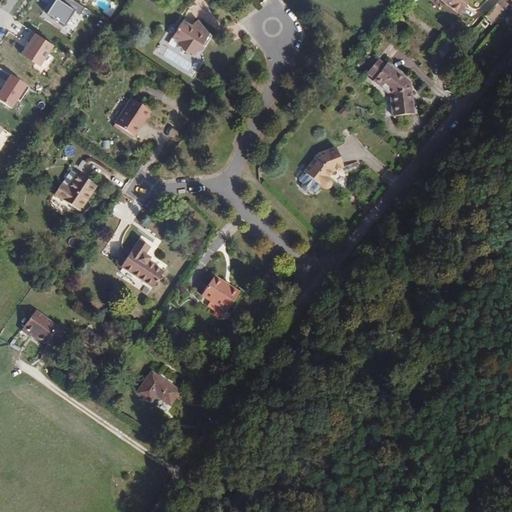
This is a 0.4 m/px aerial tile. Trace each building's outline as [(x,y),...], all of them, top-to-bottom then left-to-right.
[(74,11),(56,0),(55,0),(46,15),(64,27),(74,11)] [(440,0),(459,15),(470,0),(440,0)] [(503,9),(507,4),(503,0),(498,0),(495,3),(503,9)] [(499,16),(504,10),(503,9),(495,3),(483,15),(492,23),(499,16)] [(508,16),(504,10),(499,16),(503,21),(508,16)] [(204,43),(209,36),(197,24),(190,30),(183,25),(172,41),(178,45),(176,47),(193,59),(197,53),(199,55),(206,44),(204,43)] [(34,34),(20,56),(40,68),(54,46),(34,34)] [(450,50),(458,39),(451,34),(443,45),(450,50)] [(462,66),(454,60),(448,67),(455,74),(462,66)] [(377,79),(387,66),(379,61),(369,73),(377,79)] [(414,100),(410,80),(389,64),(387,66),(377,79),(375,82),(391,95),(394,117),(402,116),(414,100)] [(28,89),(13,79),(0,98),(0,102),(13,111),(28,89)] [(151,114),(131,100),(130,102),(119,95),(96,129),(106,136),(114,125),(134,139),(151,114)] [(340,154),(337,148),(319,158),(306,173),(328,190),(331,189),(333,187),(334,184),(333,181),(330,178),(334,174),(345,169),(340,154)] [(353,160),(354,158),(353,154),(352,152),(346,153),(345,152),(340,154),(345,169),(352,166),(350,162),(353,160)] [(68,192),(77,178),(71,174),(62,188),(68,192)] [(79,215),(96,189),(78,177),(77,178),(68,192),(62,188),(61,187),(53,197),(79,215)] [(164,273),(149,263),(152,260),(146,256),(151,249),(139,241),(121,268),(153,290),(164,273)] [(241,296),(216,279),(203,297),(228,314),(241,296)] [(74,341),(66,336),(65,338),(42,323),(30,342),(38,348),(40,345),(54,355),(56,352),(64,357),(74,341)] [(184,395),(156,376),(142,395),(156,404),(160,398),(175,408),(184,395)]
